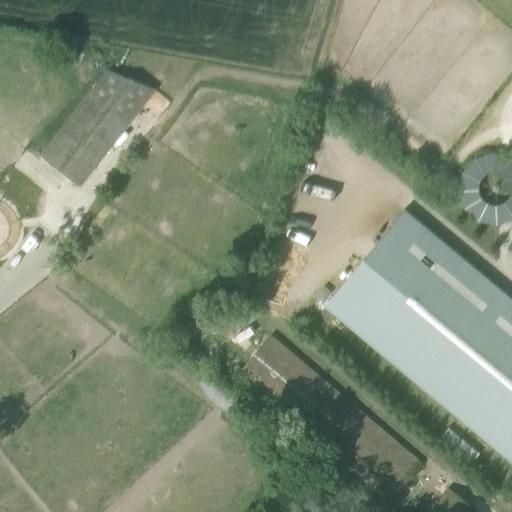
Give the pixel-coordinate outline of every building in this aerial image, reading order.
[(80,187),(156,91),(106,70),(39,155),(80,187)] [(511,148),(452,169),(473,230),(511,216),(511,148)] [(314,158),(312,169),(349,177),(351,166),(314,158)] [(511,305),(402,214),(324,307),(511,463),(511,305)] [(242,369),(236,365),(223,380),(230,385),(239,375),(389,503),(422,464),(271,335),(242,369)] [(429,511),(465,511),(470,506),(449,489),(429,511)] [(326,511),(327,511),(354,511),(337,498),(326,511)]
